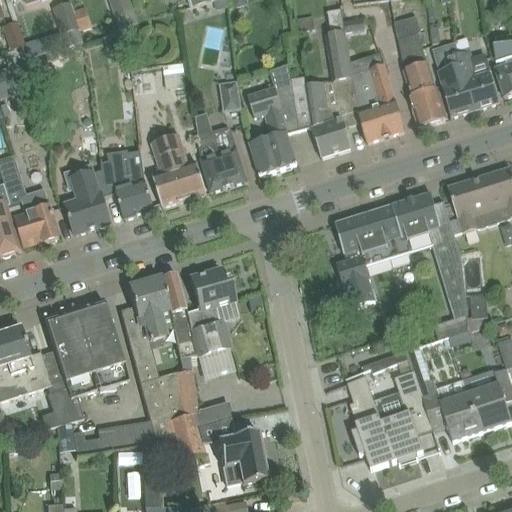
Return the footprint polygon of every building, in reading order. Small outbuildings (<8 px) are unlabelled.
[(110,0),(121,33),(138,28),(129,0),(110,0)] [(211,0),(190,0),(193,9),(212,3),(211,0)] [(227,1),(214,5),(217,14),(228,11),(227,1)] [(71,6),(55,11),(63,37),(59,38),(64,51),(84,44),(80,32),(75,16),(71,6)] [(87,12),(75,16),(80,32),(92,28),(87,12)] [(300,35),(316,32),(313,19),(298,22),(300,35)] [(399,22),(401,38),(423,36),(421,20),(399,22)] [(364,21),(345,24),(347,36),(365,33),(364,21)] [(12,54),(17,52),(27,49),(19,26),(4,31),(12,54)] [(332,37),(327,38),(334,86),(354,83),(353,78),(351,64),(349,53),(347,43),(347,42),(346,35),(345,35),(332,37)] [(122,36),(106,40),(111,57),(127,52),(122,36)] [(419,36),(399,42),(405,72),(404,73),(413,99),(412,100),(411,100),(421,131),(446,123),(436,92),(419,36)] [(495,71),(505,101),(511,98),(511,37),(496,40),(498,48),(495,49),(497,65),(505,63),(506,68),(495,71)] [(457,46),(433,54),(439,74),(437,75),(442,91),(452,121),(475,114),(460,58),(459,53),(457,46)] [(12,54),(6,56),(9,68),(31,62),(27,49),(17,52),(12,54)] [(469,50),(459,53),(460,58),(475,114),(499,107),(486,56),(472,61),(469,51),(469,50)] [(33,64),(0,74),(0,95),(3,103),(42,91),(33,64)] [(187,90),(184,66),(164,69),(167,92),(187,90)] [(363,75),(353,78),(354,83),(360,116),(359,116),(362,126),(369,147),(387,142),(405,136),(388,83),(384,69),(366,74),(363,75)] [(276,93),(250,101),(256,121),(267,118),(274,141),(251,148),(261,181),(298,170),(288,137),(300,134),(294,91),(293,82),(291,82),(274,87),(276,93)] [(326,86),(294,91),(300,134),(313,131),(322,162),(353,152),(346,131),(362,126),(359,116),(360,116),(354,83),(334,86),(338,110),(330,111),(326,86)] [(238,84),(220,87),(224,115),(242,113),(238,84)] [(40,98),(27,97),(26,114),(39,115),(40,98)] [(211,197),(248,185),(232,133),(228,131),(213,135),(212,140),(199,143),(202,163),(201,164),(211,197)] [(161,144),(152,147),(161,176),(153,179),(154,181),(161,202),(163,211),(166,210),(180,206),(190,202),(192,202),(205,198),(208,197),(202,178),(198,165),(190,167),(180,138),(161,144)] [(102,174),(94,176),(100,197),(102,196),(103,201),(117,196),(119,205),(125,223),(155,214),(152,205),(146,184),(145,183),(141,150),(140,150),(140,157),(129,158),(129,154),(128,155),(128,156),(108,158),(110,164),(103,167),(103,162),(101,163),(102,174)] [(16,219),(23,245),(44,239),(46,245),(48,245),(51,246),(56,245),(58,241),(61,241),(55,223),(57,222),(54,212),(50,213),(44,192),(26,198),(14,159),(0,162),(0,173),(4,188),(11,209),(21,206),(24,217),(16,219)] [(80,203),(66,207),(75,236),(76,239),(112,228),(103,201),(102,196),(100,197),(94,176),(93,174),(96,173),(94,167),(69,174),(75,193),(77,193),(80,203)] [(511,174),(511,171),(448,191),(458,222),(459,221),(463,235),(463,236),(477,232),(510,222),(511,221),(511,174)] [(4,188),(0,189),(0,258),(14,254),(21,252),(8,210),(11,209),(4,188)] [(432,197),(394,208),(410,257),(435,249),(450,299),(449,299),(455,322),(435,328),(440,344),(450,340),(470,334),(468,324),(462,260),(445,205),(436,208),(432,197)] [(394,208),(335,227),(345,258),(345,257),(348,265),(364,260),(367,270),(392,262),(408,257),(410,257),(394,208)] [(348,265),(338,268),(345,291),(346,291),(353,313),(368,308),(376,305),(376,304),(378,304),(374,292),(372,293),(369,284),(371,283),(367,270),(364,260),(348,265)] [(187,316),(193,358),(193,360),(195,359),(196,360),(230,350),(222,324),(219,325),(215,310),(235,304),(230,286),(224,288),(220,272),(190,281),(199,313),(187,316)] [(174,329),(173,330),(179,360),(193,358),(187,316),(186,313),(187,312),(176,276),(162,281),(174,329)] [(162,281),(128,291),(130,295),(134,310),(138,323),(139,322),(141,331),(146,329),(150,344),(167,340),(165,332),(173,330),(174,329),(162,281)] [(486,297),(470,299),(473,323),(468,324),(470,334),(470,337),(471,337),(485,332),(484,321),(489,321),(486,297)] [(262,301),(249,304),(252,316),(265,313),(262,301)] [(74,313),(102,392),(127,384),(123,367),(103,303),(74,313)] [(55,354),(77,424),(84,422),(76,400),(102,392),(74,313),(69,314),(55,318),(45,321),(55,354)] [(507,325),(497,328),(501,338),(510,334),(507,325)] [(0,404),(25,397),(48,390),(50,397),(48,398),(53,416),(42,419),(46,432),(58,429),(70,426),(77,424),(55,354),(41,358),(41,356),(29,359),(20,331),(0,337),(0,404)] [(459,338),(450,340),(453,350),(473,343),(471,337),(470,337),(470,334),(466,335),(459,338)] [(498,346),(507,372),(511,370),(511,344),(511,342),(498,346)] [(415,351),(407,354),(413,372),(414,374),(422,400),(423,400),(432,430),(447,426),(454,446),(482,437),(469,398),(464,383),(438,391),(435,383),(426,385),(415,351)] [(374,376),(405,363),(409,361),(407,354),(363,369),(364,374),(372,372),(374,376)] [(183,419),(169,423),(172,436),(179,459),(180,462),(205,455),(198,430),(194,416),(198,415),(198,413),(190,367),(189,360),(193,360),(193,358),(179,360),(183,374),(176,376),(183,419)] [(153,362),(135,367),(140,386),(150,424),(149,424),(154,442),(155,441),(172,436),(169,423),(158,381),(153,362)] [(495,372),(464,383),(469,398),(482,437),(511,427),(511,425),(506,406),(511,404),(511,386),(507,372),(496,375),(495,372)] [(375,404),(374,404),(391,467),(399,464),(401,469),(419,463),(418,458),(425,456),(418,435),(432,430),(423,400),(422,400),(414,374),(396,380),(399,390),(401,396),(375,404)] [(367,381),(349,387),(355,404),(350,406),(358,429),(359,433),(353,435),(360,459),(366,457),(371,473),(391,467),(374,404),(375,404),(367,381)] [(156,446),(155,441),(154,442),(149,424),(98,432),(99,441),(102,455),(143,448),(156,446)] [(70,426),(58,429),(60,458),(75,455),(70,426)] [(83,434),(73,436),(77,459),(102,455),(99,441),(85,444),(83,434)] [(156,446),(143,448),(144,482),(146,511),(162,511),(160,463),(180,462),(179,459),(172,436),(155,441),(156,446)] [(257,436),(217,443),(222,471),(226,489),(266,482),(257,436)] [(18,441),(5,445),(8,457),(22,453),(18,441)] [(61,475),(49,476),(50,492),(62,491),(61,475)]
